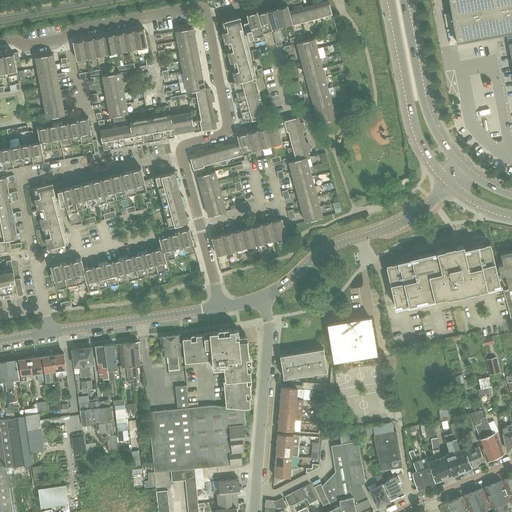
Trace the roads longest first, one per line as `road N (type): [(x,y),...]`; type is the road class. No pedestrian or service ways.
road 1 (tertiary): [(261,298),(323,250),(405,219),(449,183)]
road 2 (residential): [(253,511),(268,335),(261,298)]
road 3 (primary): [(391,0),(414,124),(449,183)]
road 4 (primary): [(464,169),(423,106),(403,0)]
road 5 (residential): [(238,128),(291,114),(261,0)]
road 6 (tertiary): [(48,331),(219,307)]
road 7 (residential): [(18,172),(71,175),(180,156)]
road 8 (residential): [(36,265),(157,233)]
